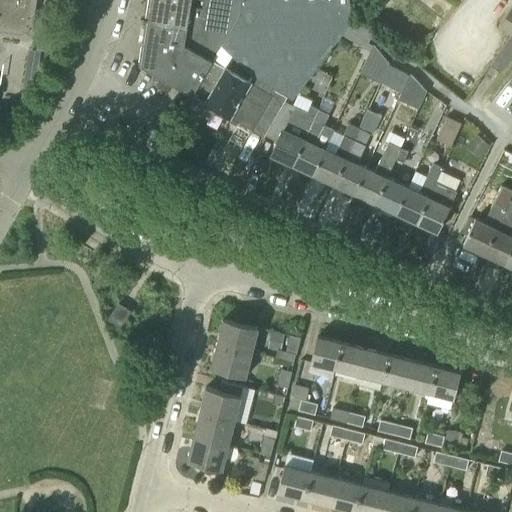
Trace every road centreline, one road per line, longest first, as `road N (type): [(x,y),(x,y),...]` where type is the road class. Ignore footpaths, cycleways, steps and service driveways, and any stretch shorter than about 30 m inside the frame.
road 1 (residential): [(511,352),(208,272)]
road 2 (residential): [(150,491),(208,272)]
road 3 (residential): [(208,272),(132,243),(29,177)]
road 4 (residential): [(29,177),(76,96),(110,0)]
